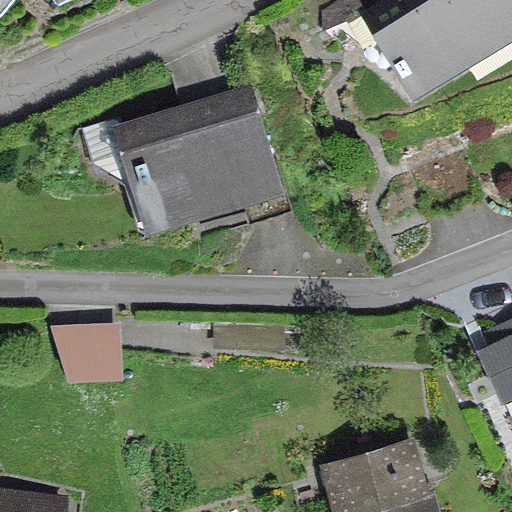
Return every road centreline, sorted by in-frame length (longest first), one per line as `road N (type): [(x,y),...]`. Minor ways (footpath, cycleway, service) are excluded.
road 1 (residential): [(0,282),(359,293),(402,286),(511,239)]
road 2 (residential): [(0,95),(207,0)]
